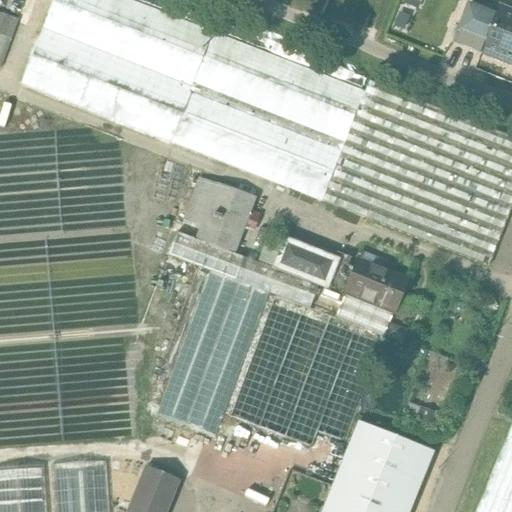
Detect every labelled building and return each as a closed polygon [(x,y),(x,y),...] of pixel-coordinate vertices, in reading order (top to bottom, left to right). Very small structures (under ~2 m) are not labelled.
[(22,15),(25,0),(7,0),(5,11),(22,15)] [(363,92),(125,0),(54,0),(21,84),(321,201),(363,92)] [(511,13),(498,8),(490,26),(480,52),(480,53),(511,65),(511,13)] [(18,21),(0,15),(0,69),(2,70),(18,21)] [(490,26),(463,15),(452,41),(480,52),(490,26)] [(511,206),(511,137),(367,81),(363,92),(321,201),(489,267),(511,206)] [(257,197),(202,177),(186,222),(202,228),(197,241),(236,255),(257,197)] [(197,241),(177,234),(169,257),(311,310),(320,287),(236,255),(197,241)] [(333,261),(285,241),(274,268),(320,287),(324,288),(320,297),(341,305),(345,294),(355,270),(348,267),(351,259),(336,253),(333,261)] [(376,261),(361,255),(358,262),(373,268),(376,261)] [(373,268),(358,262),(355,270),(345,294),(393,313),(406,281),(373,268)] [(393,313),(345,294),(341,305),(336,318),(384,337),(393,313)] [(409,511),(433,453),(358,422),(322,511),(409,511)] [(511,511),(511,425),(475,511),(511,511)] [(111,511),(108,463),(54,467),(56,511),(47,511),(45,468),(0,471),(0,511),(111,511)] [(178,482),(148,470),(140,491),(170,503),(178,482)] [(165,511),(170,503),(140,491),(130,511),(165,511)]
